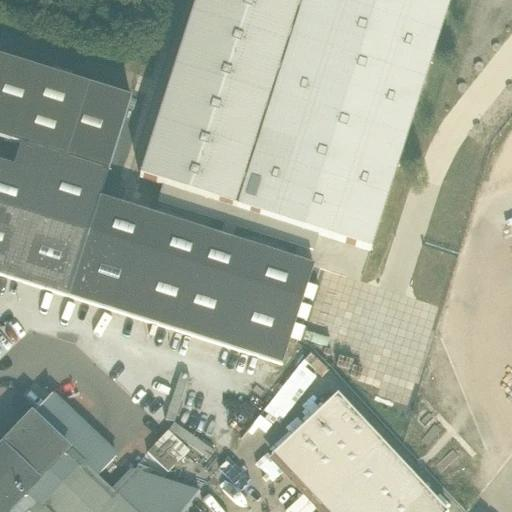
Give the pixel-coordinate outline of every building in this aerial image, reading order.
[(196,0),(139,181),(236,211),(303,0),(196,0)] [(369,254),(450,0),(303,0),(236,211),(369,254)] [(0,140),(19,147),(66,161),(89,89),(0,60),(0,140)] [(131,102),(89,89),(66,161),(108,174),(131,102)] [(0,278),(68,300),(99,201),(108,174),(66,161),(19,147),(12,170),(0,165),(0,278)] [(313,268),(120,207),(99,201),(68,300),(281,368),(313,268)] [(270,458),(320,511),(418,511),(432,499),(336,397),(270,458)] [(183,511),(199,493),(129,472),(110,492),(96,479),(116,459),(52,398),(0,451),(0,511),(183,511)] [(443,511),(432,499),(418,511),(443,511)]
